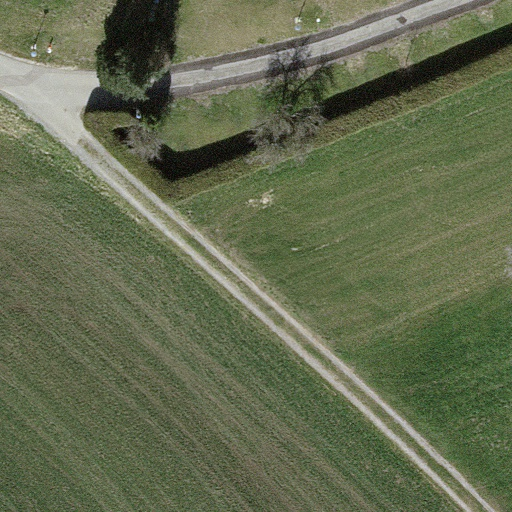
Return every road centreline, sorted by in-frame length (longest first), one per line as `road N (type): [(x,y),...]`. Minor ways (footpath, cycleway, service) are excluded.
road 1 (track): [(29,79),(82,141),(412,443),(472,511)]
road 2 (track): [(0,68),(29,79),(126,80),(276,62),(450,0)]
